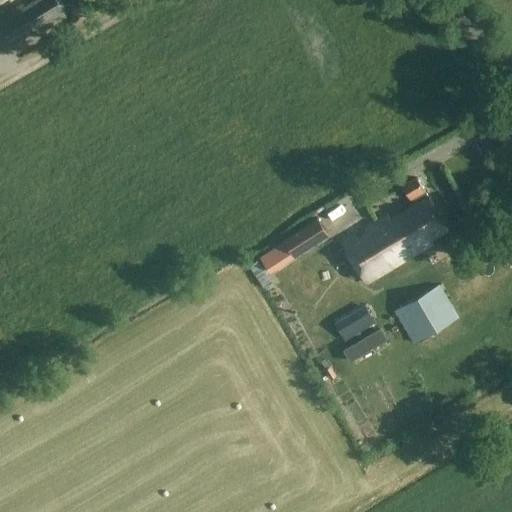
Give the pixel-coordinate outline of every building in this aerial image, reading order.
[(38,35),(65,19),(60,10),(54,0),(31,0),(22,5),(19,3),(0,15),(0,52),(36,32),(38,35)] [(402,187),(410,200),(425,191),(417,178),(402,187)] [(429,197),(425,191),(410,200),(414,207),(429,197)] [(429,197),(414,207),(390,220),(388,216),(364,229),(367,234),(357,240),(355,236),(342,243),(366,283),(433,243),(430,239),(448,229),(429,197)] [(318,217),(283,239),(294,256),(329,235),(318,217)] [(269,272),(284,263),(274,246),(259,256),(269,272)] [(455,302),(468,294),(458,276),(443,283),(455,302)] [(415,343),(458,318),(439,286),(396,311),(415,343)] [(296,330),(305,343),(315,337),(306,323),(296,330)]
